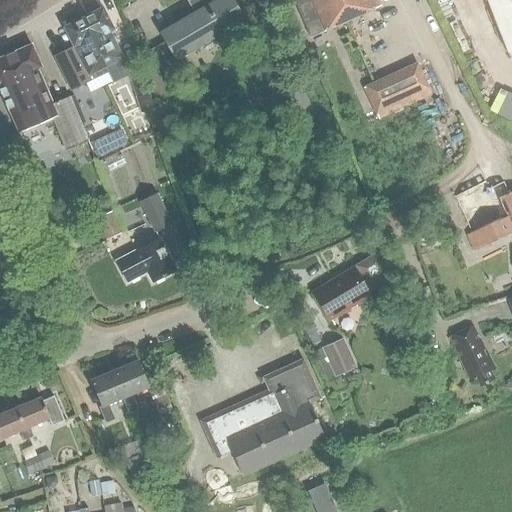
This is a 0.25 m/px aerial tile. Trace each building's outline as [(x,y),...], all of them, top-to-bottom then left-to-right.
[(172,61),(227,29),(245,18),(234,0),(183,0),(192,13),(157,34),(162,43),(148,52),(167,82),(180,74),(172,61)] [(291,0),(308,39),(378,8),(374,0),(291,0)] [(511,51),(511,0),(485,0),(507,54),(511,51)] [(101,9),(79,20),(104,68),(111,82),(111,83),(128,75),(126,71),(127,71),(121,59),(108,33),(112,31),(101,9)] [(71,48),(54,57),(71,91),(86,83),(91,93),(111,82),(104,68),(79,20),(61,29),(71,48)] [(86,143),(68,98),(50,106),(35,71),(40,69),(30,46),(0,59),(0,93),(17,134),(51,119),(65,152),(86,143)] [(264,72),(268,81),(296,67),(293,59),(264,72)] [(379,120),(430,96),(428,91),(430,91),(417,63),(362,88),(375,116),(377,115),(379,120)] [(136,94),(147,91),(139,67),(127,71),(126,71),(128,75),(134,95),(136,94)] [(155,95),(166,89),(155,71),(144,77),(155,95)] [(301,85),(289,90),(300,116),(312,111),(301,85)] [(147,91),(136,94),(141,110),(147,108),(152,106),(147,91)] [(83,129),(87,140),(95,158),(107,153),(95,124),(83,129)] [(453,198),(469,234),(465,236),(471,250),(511,232),(511,193),(506,197),(500,184),(485,191),(482,184),(453,198)] [(139,203),(154,233),(178,221),(173,210),(166,214),(156,195),(139,203)] [(104,216),(112,237),(127,231),(119,210),(104,216)] [(158,240),(115,263),(126,284),(145,274),(151,284),(175,272),(158,240)] [(376,255),(354,269),(314,293),(330,319),(369,295),(365,288),(387,274),(376,255)] [(308,319),(300,323),(312,345),(320,340),(308,319)] [(486,373),(491,371),(472,328),(448,339),(467,381),(473,378),(478,387),(491,382),(486,373)] [(300,336),(280,344),(284,353),(303,345),(300,336)] [(356,367),(343,339),(319,349),(332,378),(356,367)] [(323,440),(307,403),(320,398),(303,359),(262,377),(268,391),(198,422),(214,459),(229,453),(240,477),(323,440)] [(137,362),(113,372),(124,399),(121,400),(128,416),(137,412),(131,396),(148,389),(137,362)] [(124,399),(113,372),(90,382),(100,408),(98,409),(104,425),(113,421),(107,406),(121,400),(124,399)] [(23,431),(30,428),(48,420),(51,428),(63,423),(52,398),(41,403),(39,400),(15,410),(23,431)] [(0,440),(20,432),(24,441),(33,437),(30,428),(23,431),(15,410),(0,415),(0,440)] [(345,442),(341,433),(329,438),(333,448),(345,442)] [(48,450),(37,455),(42,467),(53,462),(48,450)] [(28,473),(42,467),(37,455),(23,461),(28,473)] [(143,456),(125,464),(131,479),(149,471),(143,456)] [(55,477),(45,479),(47,489),(52,488),(56,482),(55,477)] [(100,495),(98,480),(87,482),(90,497),(100,495)] [(112,482),(99,484),(101,495),(114,493),(112,482)] [(335,511),(324,485),(308,492),(316,511),(335,511)]
